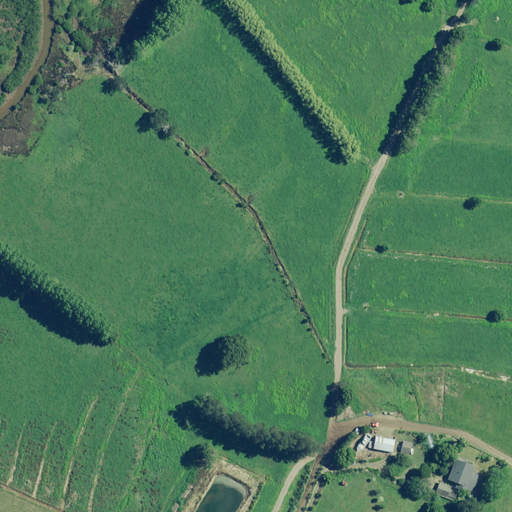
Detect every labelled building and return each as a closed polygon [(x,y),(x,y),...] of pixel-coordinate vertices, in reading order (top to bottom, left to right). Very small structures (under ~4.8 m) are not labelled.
[(394,440),(375,437),(373,449),(392,453),(394,440)] [(433,448),(429,437),(424,438),(427,449),(433,448)] [(411,444),(403,442),(399,459),(407,461),(411,444)] [(474,468),(455,460),(447,480),(464,487),(463,489),(472,492),(476,481),(469,479),(474,468)] [(450,487),(439,483),(435,494),(453,502),(456,496),(448,493),(450,487)]
